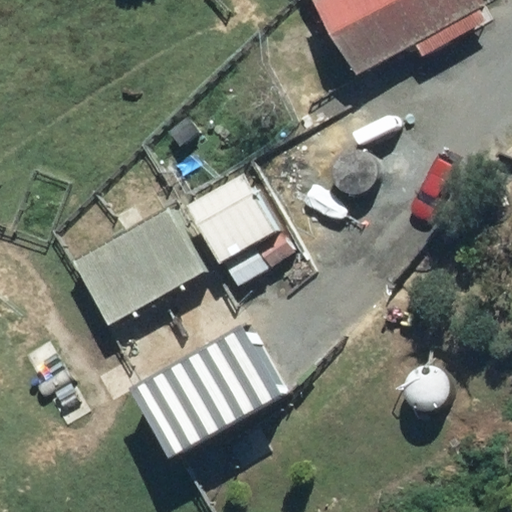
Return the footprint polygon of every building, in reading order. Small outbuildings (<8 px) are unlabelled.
[(339,0),(321,10),(367,90),(489,19),(478,0),(339,0)] [(419,72),(380,97),(412,149),(451,125),(419,72)] [(354,231),(310,178),(261,218),(305,272),(354,231)] [(216,288),(175,222),(87,276),(127,342),(216,288)] [(128,346),(148,384),(247,332),(227,294),(128,346)] [(153,399),(189,462),(298,399),(262,337),(153,399)]
